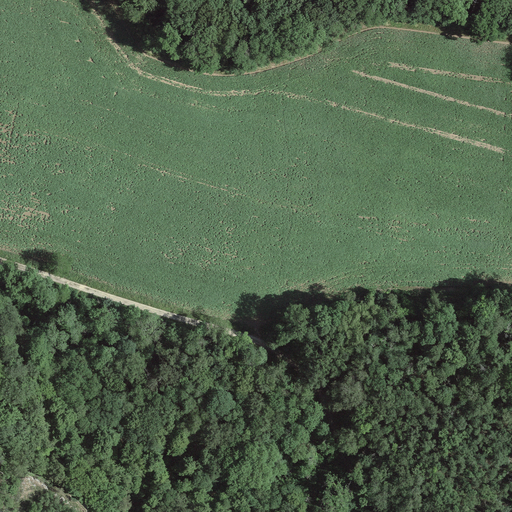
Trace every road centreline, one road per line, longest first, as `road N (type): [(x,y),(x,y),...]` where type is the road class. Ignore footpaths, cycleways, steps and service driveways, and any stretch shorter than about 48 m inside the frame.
road 1 (track): [(0,264),(275,350),(316,386),(348,463),(380,511)]
road 2 (track): [(298,369),(341,335),(392,315),(451,326),(511,305)]
